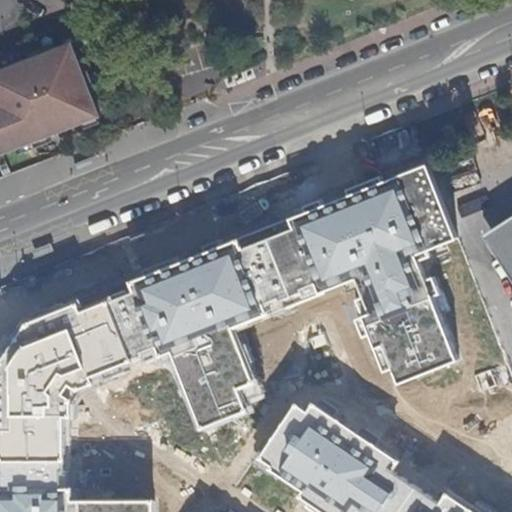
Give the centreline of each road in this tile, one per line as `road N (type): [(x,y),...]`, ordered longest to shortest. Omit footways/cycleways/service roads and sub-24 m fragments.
road 1 (tertiary): [(0,231),(511,31)]
road 2 (unknown): [(308,110),(369,285),(410,285),(460,307),(487,342),(511,430)]
